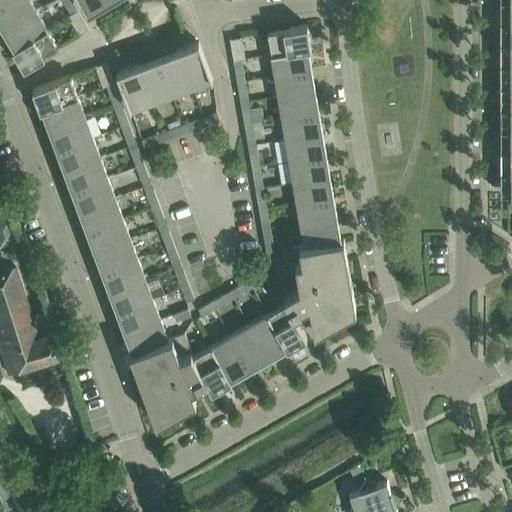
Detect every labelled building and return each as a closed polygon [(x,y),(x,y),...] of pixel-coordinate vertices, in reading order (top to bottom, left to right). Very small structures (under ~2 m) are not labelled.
[(0,17),(5,26),(35,8),(30,0),(5,0),(0,3),(0,17)] [(63,0),(71,12),(77,8),(72,0),(63,0)] [(106,2),(104,0),(79,0),(87,13),(106,2)] [(511,0),(498,0),(499,19),(511,19),(511,0)] [(16,44),(46,26),(35,8),(5,26),(16,44)] [(77,8),(71,12),(67,14),(78,33),(89,27),(77,8)] [(511,19),(499,19),(499,41),(511,41),(511,19)] [(267,30),(271,53),(305,47),(310,46),(306,24),(267,30)] [(58,46),(46,26),(16,44),(12,47),(23,67),(58,46)] [(229,37),(233,59),(244,57),(241,35),(229,37)] [(198,40),(177,48),(191,85),(212,78),(198,40)] [(511,41),(499,41),(499,63),(511,62),(511,41)] [(309,68),(305,47),(271,53),(274,74),(309,68)] [(191,85),(177,48),(157,56),(171,93),(191,85)] [(171,93),(157,56),(136,63),(150,101),(171,93)] [(94,64),(102,85),(106,84),(113,81),(105,60),(94,64)] [(511,62),(499,63),(499,84),(511,84),(511,62)] [(150,101),(136,63),(116,71),(130,108),(150,101)] [(234,65),(237,81),(244,80),(241,64),(234,65)] [(312,90),(309,68),(274,74),(278,95),(312,90)] [(45,107),(77,95),(69,74),(32,87),(40,109),(45,107)] [(246,94),(244,80),(237,81),(239,95),(246,94)] [(118,95),(113,81),(106,84),(111,98),(118,95)] [(511,84),(499,84),(499,106),(511,105),(511,84)] [(316,111),(312,90),(278,95),(282,117),(316,111)] [(85,115),(77,95),(45,107),(52,127),(85,115)] [(511,105),(499,106),(499,127),(511,127),(511,105)] [(116,110),(121,124),(128,121),(123,107),(116,110)] [(241,108),(244,123),(251,122),(249,107),(241,108)] [(202,116),(205,123),(219,118),(217,111),(202,116)] [(320,132),(316,111),(282,117),(285,138),(320,132)] [(92,135),(85,115),(52,127),(60,147),(92,135)] [(196,118),(182,123),(185,131),(199,125),(196,118)] [(133,136),(128,121),(121,124),(126,138),(133,136)] [(254,136),(251,122),(244,123),(246,138),(254,136)] [(185,131),(182,123),(168,129),(171,136),(185,131)] [(511,127),(499,127),(499,149),(511,149),(511,127)] [(323,153),(320,132),(285,138),(289,159),(323,153)] [(158,141),(155,133),(141,139),(144,146),(158,141)] [(100,156),(92,135),(60,147),(67,168),(100,156)] [(131,151),(136,164),(143,162),(138,148),(131,151)] [(249,151),(251,165),(259,164),(256,149),(249,151)] [(511,149),(499,149),(499,171),(511,170),(511,149)] [(327,174),(323,153),(289,159),(293,180),(327,174)] [(107,176),(100,156),(67,168),(74,188),(107,176)] [(148,176),(143,162),(136,164),(141,179),(148,176)] [(261,179),(259,164),(251,165),(254,180),(261,179)] [(511,193),(511,170),(499,171),(499,193),(511,193)] [(330,195),(327,174),(293,180),(296,201),(330,195)] [(114,196),(107,176),(74,188),(82,208),(114,196)] [(146,191),(151,205),(158,202),(153,188),(146,191)] [(256,193),(258,208),(266,206),(263,192),(256,193)] [(334,216),(330,195),(296,201),(300,222),(334,216)] [(122,216),(114,196),(82,208),(89,228),(122,216)] [(163,217),(158,202),(151,205),(156,219),(163,217)] [(268,221),(266,206),(258,208),(261,223),(268,221)] [(129,236),(122,216),(89,228),(97,248),(129,236)] [(338,238),(334,216),(300,222),(303,243),(304,244),(338,238)] [(161,232),(166,245),(173,243),(168,229),(161,232)] [(266,251),(273,250),(271,235),(263,236),(266,251)] [(137,256),(129,236),(97,248),(104,268),(137,256)] [(343,237),(340,237),(338,238),(304,244),(303,243),(292,245),(299,286),(282,296),(285,301),(286,301),(296,319),(296,318),(301,315),(305,321),(312,320),(314,331),(355,308),(343,237)] [(179,257),(173,243),(166,245),(171,260),(179,257)] [(144,276),(137,256),(104,268),(112,289),(144,276)] [(0,348),(8,373),(59,357),(51,333),(38,337),(15,265),(0,270),(0,348)] [(176,272),(181,286),(188,283),(183,269),(176,272)] [(261,271),(247,279),(251,285),(265,278),(261,271)] [(119,309),(152,297),(144,276),(112,289),(119,309)] [(239,292),(251,285),(247,279),(235,286),(239,292)] [(194,297),(188,283),(181,286),(186,300),(194,297)] [(223,292),(210,300),(214,306),(227,299),(223,292)] [(127,329),(159,317),(152,297),(119,309),(127,329)] [(201,314),(214,306),(210,300),(197,307),(201,314)] [(306,336),(296,318),(296,319),(286,301),(285,301),(266,312),(284,342),(286,347),(306,336)] [(176,319),(190,314),(187,307),(173,312),(176,319)] [(284,342),(266,312),(248,323),(265,353),(284,342)] [(167,337),(159,317),(127,329),(134,349),(135,349),(167,337)] [(265,353),(248,323),(230,333),(247,363),(265,353)] [(192,355),(192,354),(184,331),(167,337),(135,349),(134,349),(130,351),(156,421),(195,399),(194,395),(203,389),(202,387),(208,384),(208,383),(192,355)] [(247,363),(230,333),(211,344),(228,374),(247,363)] [(231,379),(228,374),(211,344),(192,354),(192,355),(208,383),(208,384),(211,390),(231,379)] [(397,511),(396,506),(401,496),(404,495),(404,493),(400,495),(390,490),(387,479),(376,482),(366,478),(364,474),(363,474),(364,478),(359,488),(349,492),(352,503),(347,511),(397,511)]
